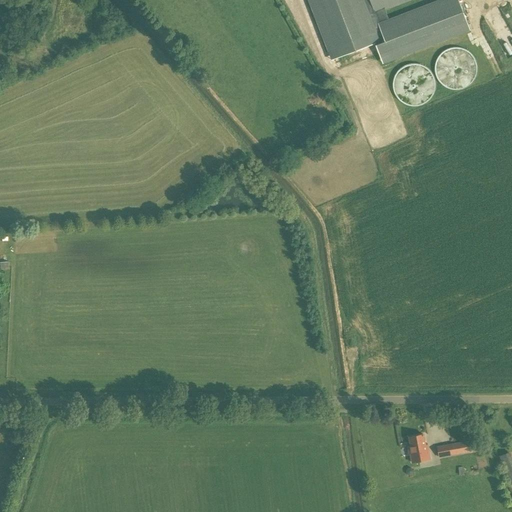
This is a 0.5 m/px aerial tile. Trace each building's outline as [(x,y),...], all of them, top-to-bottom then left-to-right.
[(307,0),(330,60),(375,43),(382,64),(470,31),(458,0),(436,0),(388,19),(385,10),(410,0),(307,0)] [(434,56),(440,76),(445,75),(446,78),(444,79),(446,88),(478,78),(468,45),(434,56)] [(406,95),(406,100),(432,100),(432,68),(396,68),(396,95),(406,95)] [(425,445),(423,434),(409,437),(412,453),(410,453),(411,462),(430,458),(427,445),(425,445)] [(440,465),(449,464),(448,460),(452,459),(451,456),(463,453),(477,450),(475,439),(461,442),(437,447),(440,465)] [(511,457),(510,452),(499,456),(511,485),(511,484),(511,457)]
